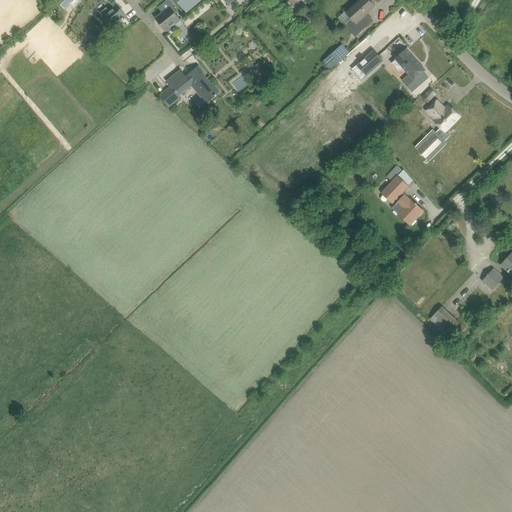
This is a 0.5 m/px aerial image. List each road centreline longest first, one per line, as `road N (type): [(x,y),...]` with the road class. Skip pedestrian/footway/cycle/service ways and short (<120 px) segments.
road 1 (tertiary): [(511,97),(413,0)]
road 2 (unknown): [(511,146),(425,235)]
